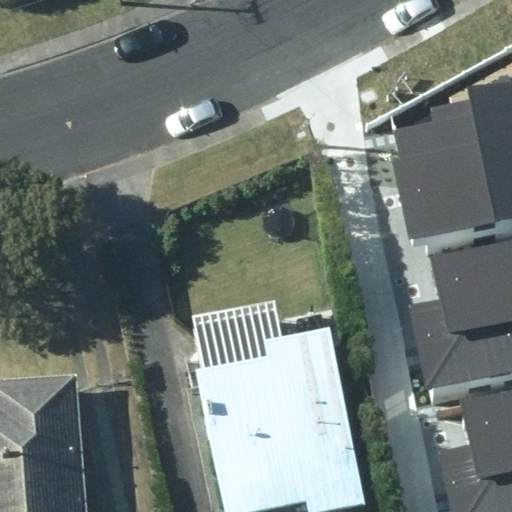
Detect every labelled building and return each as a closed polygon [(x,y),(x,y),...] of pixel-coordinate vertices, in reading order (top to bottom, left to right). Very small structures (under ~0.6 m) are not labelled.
[(511,221),(511,89),(431,106),(435,124),(394,132),(416,241),(511,221)] [(511,256),(433,272),(438,298),(408,304),(425,388),(511,370),(511,256)] [(356,511),(317,344),(252,359),(255,370),(186,385),(215,511),(356,511)] [(0,511),(73,511),(64,386),(0,390),(0,511)] [(511,511),(511,401),(461,412),(466,438),(436,444),(449,511),(511,511)]
